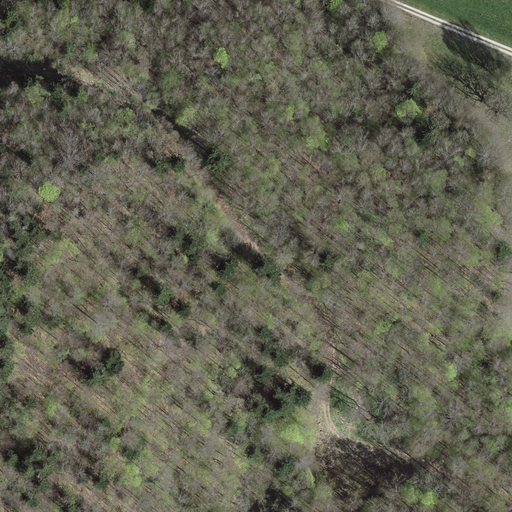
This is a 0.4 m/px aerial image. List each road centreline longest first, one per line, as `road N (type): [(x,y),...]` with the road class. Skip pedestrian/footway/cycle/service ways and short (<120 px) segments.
road 1 (track): [(511,499),(434,473),(337,421),(330,386),(336,335),(237,228),(213,173),(173,119),(67,79),(0,75)]
road 2 (track): [(387,0),(511,55)]
